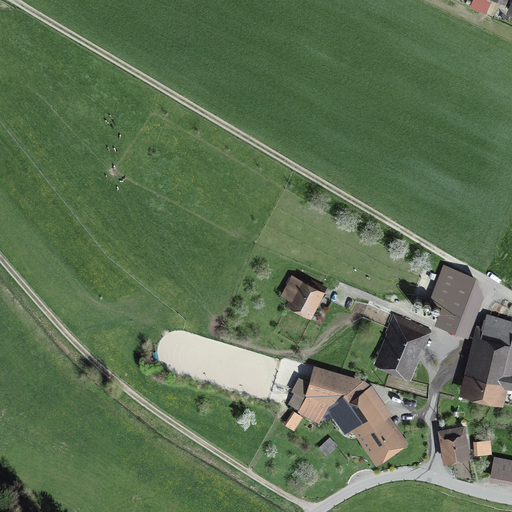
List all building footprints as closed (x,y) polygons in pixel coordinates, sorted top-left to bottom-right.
[(485,13),(491,0),(471,0),(469,5),(485,13)] [(288,305),(311,319),(327,291),(294,273),(282,295),(291,300),(288,305)] [(439,325),(470,336),(487,290),(450,276),(439,305),(445,307),(439,325)] [(394,314),(374,363),(413,379),(433,330),(394,314)] [(511,334),(478,326),(462,394),(511,406),(511,334)] [(353,431),(377,464),(409,442),(370,381),(314,365),(308,380),(303,395),(295,410),(320,426),(327,410),(348,436),(353,431)] [(286,423),(294,428),(300,418),(292,413),(286,423)] [(467,425),(439,430),(445,464),(473,459),(467,425)] [(330,440),(322,447),(328,454),(336,447),(330,440)] [(487,440),(475,441),(476,454),(488,453),(487,440)] [(511,459),(495,456),(491,480),(511,483),(511,459)]
